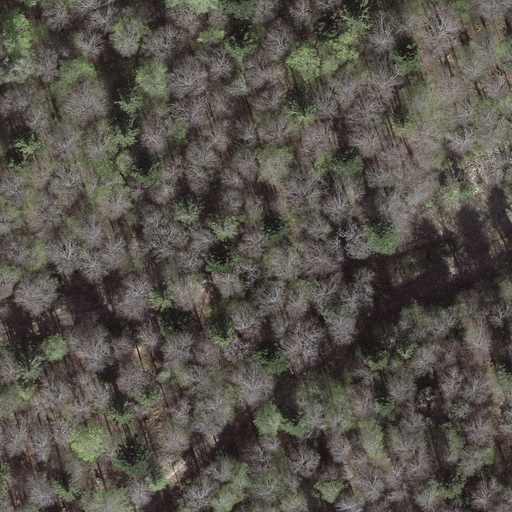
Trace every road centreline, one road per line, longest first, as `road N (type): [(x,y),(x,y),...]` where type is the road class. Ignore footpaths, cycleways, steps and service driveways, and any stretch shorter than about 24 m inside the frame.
road 1 (track): [(511,210),(0,343)]
road 2 (track): [(143,511),(238,424),(511,211)]
